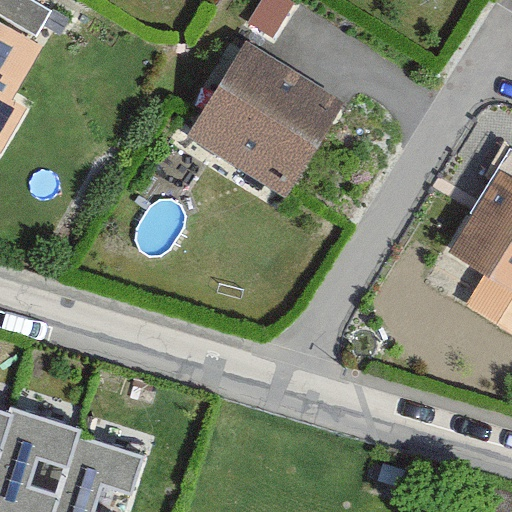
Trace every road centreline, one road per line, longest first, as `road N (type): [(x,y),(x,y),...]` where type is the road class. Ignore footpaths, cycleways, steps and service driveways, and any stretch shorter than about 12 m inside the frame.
road 1 (residential): [(281,385),(511,16)]
road 2 (tertiary): [(0,295),(281,385)]
road 3 (tertiary): [(281,385),(511,456)]
